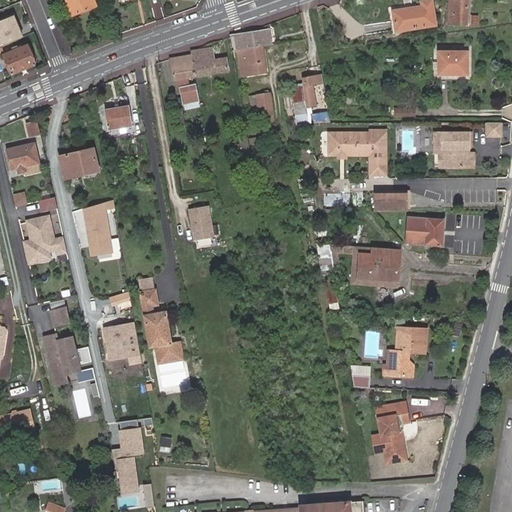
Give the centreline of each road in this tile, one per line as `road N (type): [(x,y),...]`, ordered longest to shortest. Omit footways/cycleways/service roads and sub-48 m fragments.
road 1 (tertiary): [(511,243),(441,511)]
road 2 (tertiary): [(66,80),(219,21)]
